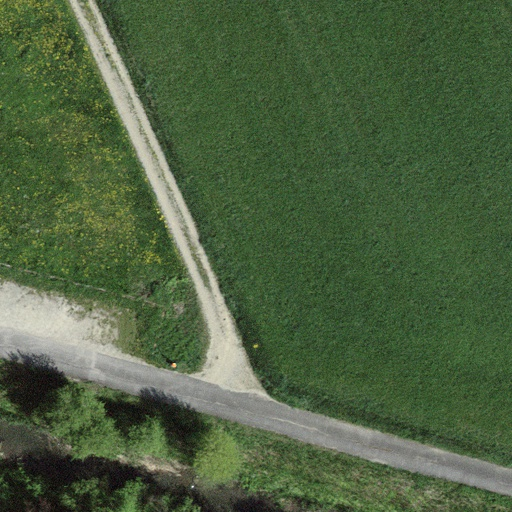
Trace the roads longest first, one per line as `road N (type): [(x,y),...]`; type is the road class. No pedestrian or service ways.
road 1 (track): [(511,481),(0,339)]
road 2 (track): [(237,405),(224,321),(80,0)]
